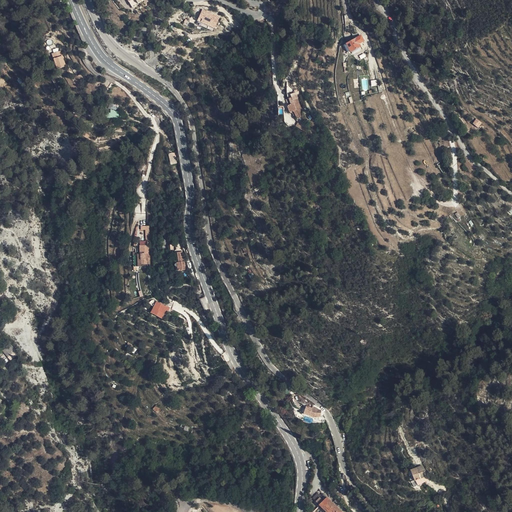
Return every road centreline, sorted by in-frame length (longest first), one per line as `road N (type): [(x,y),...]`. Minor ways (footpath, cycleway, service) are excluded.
road 1 (tertiary): [(379,511),(342,464),(326,412),(269,363),(219,266),(185,106),(110,42),(87,0)]
road 2 (primary): [(298,511),(297,452),(230,351),(191,241),(176,119),(105,61),(71,0)]
road 3 (unclassified): [(511,193),(461,145),(379,0)]
